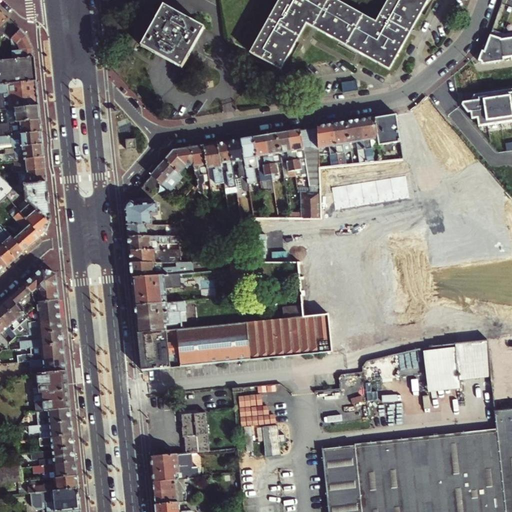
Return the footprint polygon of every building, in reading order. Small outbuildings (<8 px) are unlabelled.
[(388,0),(376,23),(335,0),(279,0),(250,53),(281,71),(307,24),(389,71),(428,0),(388,0)] [(144,47),(182,70),(207,31),(168,7),(144,47)] [(0,26),(10,19),(0,10),(0,26)] [(0,41),(6,36),(16,25),(10,19),(0,26),(0,41)] [(35,60),(34,49),(26,35),(16,25),(6,36),(11,40),(12,51),(14,62),(35,60)] [(486,49),(482,51),(479,61),(481,62),(482,62),(482,65),(505,62),(504,59),(511,58),(511,60),(511,59),(511,37),(502,40),(490,35),(486,49)] [(1,85),(37,81),(35,60),(14,62),(0,63),(0,82),(1,83),(1,85)] [(2,111),(40,107),(37,81),(1,85),(0,85),(0,94),(0,95),(2,111)] [(480,124),(511,120),(511,92),(479,97),(479,100),(464,102),(462,105),(468,112),(471,112),(472,119),(479,118),(480,124)] [(0,125),(41,121),(40,107),(2,111),(0,111),(0,125)] [(396,115),(376,118),(380,141),(380,146),(400,143),(396,115)] [(361,121),(367,164),(375,163),(372,147),(380,146),(380,141),(376,118),(361,121)] [(0,138),(43,133),(41,121),(0,125),(0,138)] [(359,164),(367,164),(361,121),(346,123),(349,144),(356,144),(359,164)] [(332,125),(339,166),(346,166),(344,151),(350,150),(349,144),(346,123),(332,125)] [(332,167),(339,166),(332,125),(318,128),(319,149),(329,148),(332,167)] [(299,131),(305,162),(310,192),(302,192),(303,219),(322,219),(320,168),(319,149),(318,128),(299,131)] [(299,131),(289,132),(296,178),(299,177),(298,172),(301,172),(300,162),(305,162),(299,131)] [(276,134),(281,164),(286,163),(288,173),(293,173),(294,178),(296,178),(289,132),(276,134)] [(0,150),(44,146),(43,133),(0,138),(0,150)] [(276,134),(264,136),(271,177),(278,176),(276,165),(281,164),(276,134)] [(253,138),(258,168),(263,167),(264,178),(268,177),(269,185),(272,185),(271,177),(264,136),(253,138)] [(451,136),(451,147),(469,147),(469,136),(451,136)] [(252,169),(258,168),(253,138),(241,140),(248,180),(254,179),(252,169)] [(136,140),(126,141),(127,150),(137,149),(136,140)] [(228,142),(236,188),(236,190),(244,189),(245,191),(249,191),(248,180),(241,140),(228,142)] [(228,142),(217,144),(222,174),(227,174),(229,189),(236,188),(228,142)] [(217,144),(204,146),(210,182),(217,182),(217,185),(224,184),(222,174),(217,144)] [(0,163),(23,161),(45,159),(44,146),(0,150),(0,163)] [(204,146),(192,148),(195,165),(194,168),(196,178),(198,179),(199,186),(196,189),(205,197),(203,186),(206,183),(210,182),(204,146)] [(174,151),(165,161),(180,174),(185,169),(186,166),(195,165),(192,148),(174,151)] [(24,173),(47,170),(45,159),(23,161),(24,173)] [(160,182),(171,191),(183,177),(180,174),(165,161),(153,176),(160,182)] [(26,185),(48,182),(47,170),(24,173),(26,185)] [(153,176),(145,185),(150,189),(154,189),(160,182),(153,176)] [(51,223),(52,221),(48,182),(26,185),(11,186),(15,189),(27,201),(51,223)] [(43,236),(47,232),(51,223),(27,201),(19,208),(43,236)] [(128,226),(156,226),(156,216),(162,215),(161,205),(154,205),(154,204),(151,202),(144,203),(142,205),(142,206),(136,207),(136,205),(131,201),(126,207),(128,226)] [(213,204),(230,219),(227,202),(213,204)] [(25,251),(43,236),(19,208),(15,211),(17,214),(15,216),(26,230),(17,237),(14,233),(12,235),(25,251)] [(0,238),(17,258),(25,251),(12,235),(0,221),(0,238)] [(129,237),(169,237),(169,226),(156,226),(128,226),(129,237)] [(182,237),(169,237),(129,237),(130,250),(163,250),(163,245),(182,244),(182,237)] [(0,255),(9,266),(17,258),(0,238),(0,255)] [(182,250),(163,250),(130,250),(132,263),(156,263),(156,256),(159,258),(182,258),(182,250)] [(0,273),(9,266),(0,255),(0,273)] [(133,278),(172,275),(195,272),(194,266),(176,267),(162,268),(162,263),(156,263),(132,263),(133,278)] [(256,274),(256,263),(249,263),(233,263),(233,274),(256,274)] [(38,302),(61,300),(58,275),(43,269),(25,284),(38,298),(38,302)] [(173,288),(172,275),(133,278),(136,307),(168,303),(167,288),(173,288)] [(40,322),(63,319),(61,300),(38,302),(38,298),(25,284),(10,297),(30,319),(33,322),(40,322)] [(21,326),(30,319),(10,297),(3,303),(21,326)] [(139,334),(177,329),(182,329),(180,312),(186,312),(185,302),(168,303),(136,307),(139,334)] [(14,332),(21,326),(3,303),(0,305),(0,315),(13,330),(14,332)] [(304,317),(303,307),(287,308),(288,318),(304,317)] [(7,335),(13,330),(0,315),(0,330),(6,338),(8,336),(7,335)] [(304,317),(288,318),(242,323),(182,329),(177,329),(179,354),(181,367),(333,352),(329,315),(304,317)] [(42,334),(64,332),(63,319),(40,322),(41,327),(30,328),(31,332),(27,332),(28,335),(42,334)] [(181,367),(179,354),(177,329),(139,334),(142,371),(147,370),(159,369),(181,367)] [(31,348),(65,344),(64,332),(42,334),(43,339),(11,342),(10,342),(11,350),(31,348)] [(460,381),(492,377),(488,341),(456,345),(456,348),(460,381)] [(45,360),(66,358),(65,344),(31,348),(32,354),(19,356),(19,363),(45,360)] [(460,381),(456,348),(425,351),(429,392),(461,389),(460,381)] [(39,374),(68,371),(66,358),(45,360),(46,366),(24,368),(25,376),(39,374)] [(46,410),(72,407),(68,371),(39,374),(40,385),(36,386),(38,404),(45,403),(46,410)] [(30,427),(73,421),(72,407),(46,410),(29,412),(30,427)] [(511,511),(511,409),(496,411),(497,430),(500,458),(505,511),(511,511)] [(192,453),(210,451),(206,413),(183,416),(188,454),(192,453)] [(52,437),(74,434),(73,421),(30,427),(31,433),(51,431),(52,437)] [(265,458),(280,456),(279,445),(286,444),(285,436),(278,437),(277,427),(262,429),(265,458)] [(500,458),(497,430),(465,433),(486,460),(500,458)] [(505,511),(500,458),(486,460),(465,433),(354,445),(354,447),(323,450),(329,511),(505,511)] [(53,451),(76,449),(74,434),(52,437),(31,439),(32,445),(53,442),(53,451)] [(55,465),(77,463),(76,449),(53,451),(33,453),(33,460),(55,458),(55,465)] [(151,457),(153,482),(184,479),(199,477),(197,467),(194,467),(192,453),(188,454),(151,457)] [(57,479),(79,476),(77,463),(55,465),(34,467),(35,473),(56,471),(57,479)] [(0,487),(7,484),(22,482),(21,469),(21,467),(3,469),(0,470),(0,487)] [(34,493),(80,488),(79,476),(57,479),(29,482),(30,493),(34,493)] [(184,479),(153,482),(156,505),(179,502),(183,501),(183,492),(185,491),(184,479)] [(49,511),(82,511),(80,488),(34,493),(35,505),(35,506),(35,509),(36,511),(43,511),(44,511),(45,510),(44,511),(46,511),(49,511)] [(192,511),(192,510),(180,511),(179,502),(156,505),(156,511),(192,511)]
